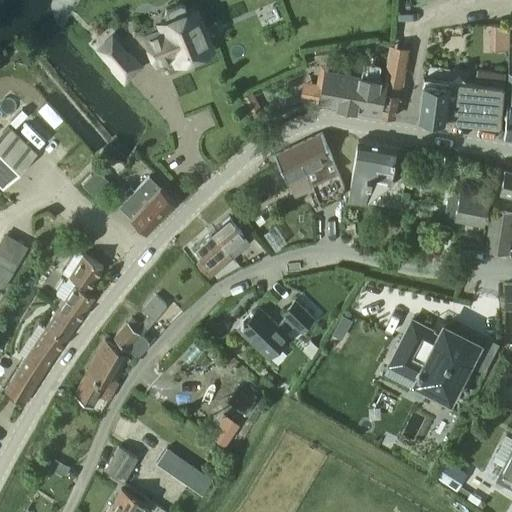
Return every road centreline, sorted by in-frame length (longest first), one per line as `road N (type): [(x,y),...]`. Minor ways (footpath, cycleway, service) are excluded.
road 1 (tertiary): [(0,473),(86,329),(244,157),(323,119),(511,150)]
road 2 (unclassified): [(65,511),(139,365),(216,285),(307,250),(415,270),(511,272)]
